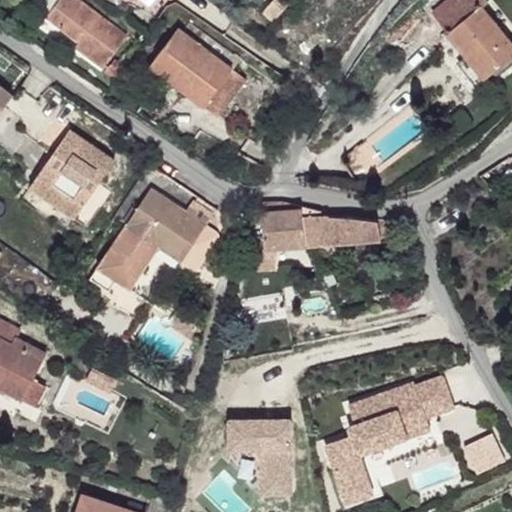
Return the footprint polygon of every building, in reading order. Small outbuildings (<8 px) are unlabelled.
[(77,47),(75,51),(103,71),(125,39),(69,0),(59,0),(43,23),(28,45),(40,53),(55,32),(77,47)] [(491,6),(486,0),(455,0),(437,15),(454,37),(486,10),(491,6)] [(249,42),(197,8),(192,16),(246,48),(249,42)] [(511,63),(511,44),(486,10),(454,37),(473,65),(489,83),(511,63)] [(192,16),(188,13),(167,48),(193,64),(190,69),(222,88),(246,48),(192,16)] [(193,64),(167,48),(164,53),(190,69),(193,64)] [(260,58),(246,48),(222,88),(237,98),(260,58)] [(489,83),(473,65),(465,71),(481,88),(489,83)] [(0,124),(20,100),(0,82),(0,124)] [(123,159),(78,130),(47,175),(92,205),(107,183),(123,159)] [(120,191),(107,183),(92,205),(47,175),(38,188),(97,226),(120,191)] [(147,195),(124,229),(93,275),(111,284),(125,293),(149,308),(166,281),(144,266),(130,257),(142,240),(155,250),(178,265),(194,275),(216,240),(200,229),(147,195)] [(302,207),(265,201),(268,212),(261,213),(265,245),(251,247),(249,271),(272,271),(275,251),(306,248),(302,207)] [(315,207),(302,207),(306,248),(379,241),(379,246),(397,246),(395,220),(376,221),(330,216),(330,213),(316,214),(315,207)] [(155,250),(142,240),(130,257),(144,266),(155,250)] [(21,332),(0,319),(0,388),(23,400),(34,380),(48,355),(17,339),(21,332)] [(345,507),(374,496),(362,459),(429,431),(427,419),(455,410),(442,375),(415,386),(413,381),(348,406),(355,426),(347,430),(351,438),(324,447),(345,507)] [(47,388),(34,380),(23,400),(35,407),(47,388)] [(294,419),(226,420),(226,455),(260,455),(262,499),(287,499),(294,492),(294,419)] [(144,511),(81,490),(73,511),(144,511)]
